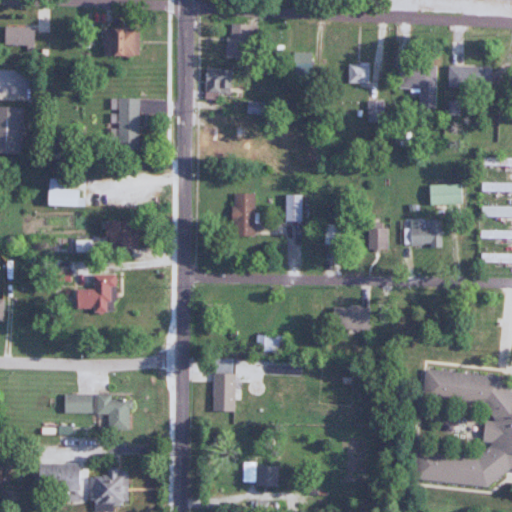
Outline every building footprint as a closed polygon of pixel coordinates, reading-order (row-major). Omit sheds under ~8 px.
[(255,26),(228,25),(227,51),(254,51),(255,26)] [(1,46),(34,46),(34,27),(1,27),(1,46)] [(100,57),(137,57),(137,28),(100,28),(100,57)] [(346,64),(346,82),(368,82),(368,64),(346,64)] [(433,108),(433,66),(396,66),(396,89),(417,89),(417,108),(433,108)] [(488,92),(488,66),(445,66),(445,92),(488,92)] [(0,97),(27,98),(27,70),(0,69),(0,97)] [(228,94),(228,69),(203,69),(203,94),(228,94)] [(135,99),(115,99),(115,150),(135,150),(135,99)] [(366,117),(381,117),(381,102),(366,102),(366,117)] [(0,154),(21,155),(22,109),(0,108),(0,154)] [(241,125),(212,125),(212,142),(241,142),(241,125)] [(511,157),(479,157),(479,167),(511,166),(511,157)] [(511,181),(478,182),(478,191),(511,190),(511,181)] [(456,203),(456,183),(425,183),(425,203),(456,203)] [(83,206),(83,189),(44,189),(44,206),(83,206)] [(252,235),(252,191),(230,191),(230,235),(252,235)] [(282,219),(300,219),(300,194),(282,194),(282,219)] [(511,216),(511,205),(478,206),(478,216),(511,216)] [(439,218),(406,219),(407,245),(439,245),(439,218)] [(384,248),(384,221),(365,221),(365,248),(384,248)] [(107,248),(132,248),(132,227),(107,227),(107,248)] [(511,229),(478,229),(478,238),(511,237),(511,229)] [(478,262),(511,261),(511,252),(478,252),(478,262)] [(111,311),(111,273),(89,273),(89,289),(73,288),(73,310),(111,311)] [(255,315),(255,305),(216,305),(216,314),(255,315)] [(328,328),(362,329),(363,308),(329,307),(328,328)] [(284,335),(254,335),(254,351),(284,351),(284,335)] [(424,369),(411,479),(487,486),(509,468),(511,468),(511,396),(501,377),(424,369)] [(210,410),(231,410),(232,372),(210,372),(210,410)] [(60,413),(88,413),(88,393),(60,393),(60,413)] [(93,414),(105,415),(104,429),(126,429),(126,395),(93,395),(93,414)] [(75,463),(33,462),(33,488),(74,489),(75,463)] [(124,468),(104,468),(104,476),(88,476),(88,503),(124,503),(124,468)] [(238,491),(238,470),(210,470),(210,491),(238,491)]
